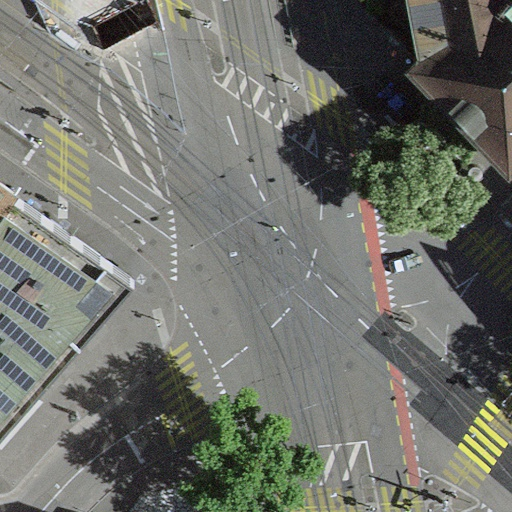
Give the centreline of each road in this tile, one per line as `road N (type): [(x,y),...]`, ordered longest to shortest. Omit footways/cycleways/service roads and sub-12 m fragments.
road 1 (secondary): [(0,106),(261,322)]
road 2 (residential): [(22,511),(126,408),(261,322)]
road 3 (primary): [(182,74),(261,322)]
road 4 (primary): [(363,253),(308,0)]
road 5 (secondary): [(363,253),(182,74)]
road 6 (secondary): [(511,393),(363,253)]
road 7 (primary): [(261,322),(287,511)]
road 8 (secondary): [(383,400),(511,505)]
road 9 (primary): [(383,400),(363,253)]
road 10 (secondary): [(261,322),(383,400)]
road 11 (residential): [(505,257),(363,253)]
road 12 (residential): [(511,391),(493,320),(505,257)]
road 13 (secondary): [(182,74),(81,0)]
road 14 (residential): [(261,322),(363,253)]
